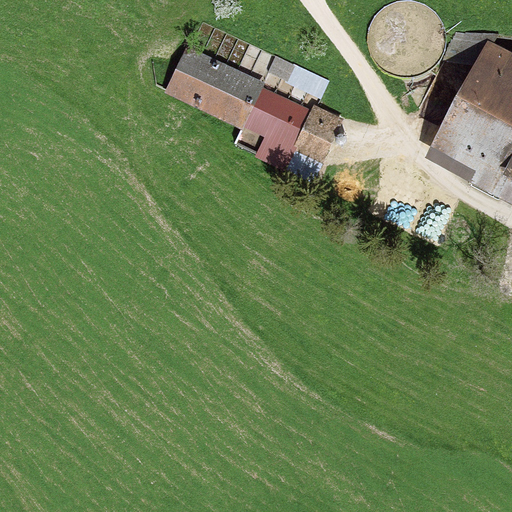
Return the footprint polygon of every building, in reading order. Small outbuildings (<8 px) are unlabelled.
[(385,68),(397,75),(410,76),(423,74),(434,67),(443,56),(447,43),(446,30),(441,18),(432,8),(421,2),(409,0),(405,0),(396,2),(386,7),(378,15),(372,25),(370,36),(371,48),(376,58),(385,68)] [(511,52),(489,40),(425,156),(511,203),(511,52)] [(265,83),(187,46),(164,92),(243,129),(263,87),(265,83)] [(330,81),(276,56),(268,72),(286,80),(285,82),(321,99),(330,81)] [(311,110),(263,87),(243,129),(236,144),(257,154),(255,157),(285,171),(295,150),(296,147),(294,146),(311,110)] [(314,104),(311,110),(294,146),(296,147),(295,150),(324,164),(345,119),(314,104)]
